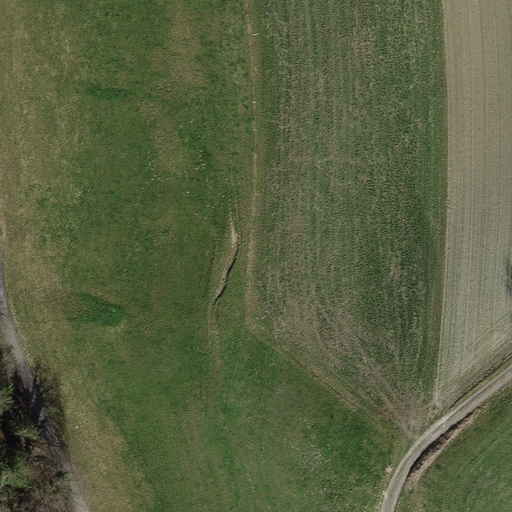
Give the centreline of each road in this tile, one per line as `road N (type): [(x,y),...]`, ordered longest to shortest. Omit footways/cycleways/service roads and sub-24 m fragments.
road 1 (track): [(85,511),(7,332),(0,286)]
road 2 (track): [(511,366),(415,450),(385,511)]
